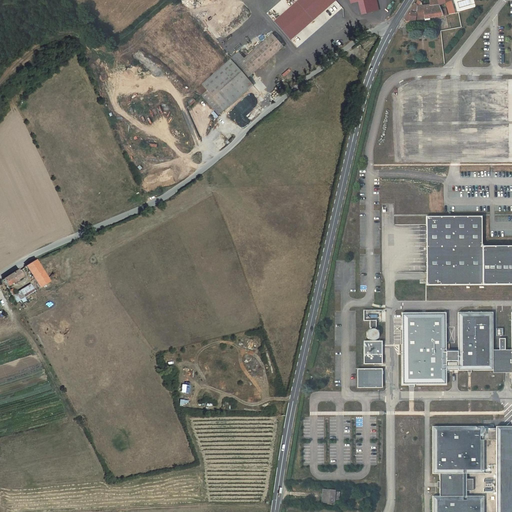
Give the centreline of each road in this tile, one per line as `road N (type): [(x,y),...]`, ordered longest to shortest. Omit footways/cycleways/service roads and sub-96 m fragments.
road 1 (secondary): [(389,28),(362,102),(274,511)]
road 2 (unclassified): [(389,28),(355,39),(167,193),(0,276)]
road 3 (track): [(61,0),(98,31),(123,38),(169,0)]
